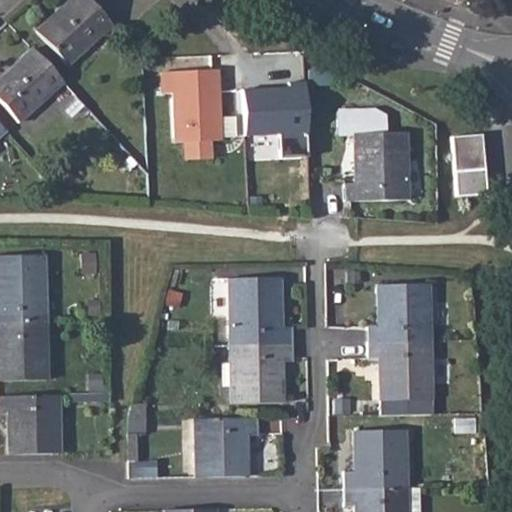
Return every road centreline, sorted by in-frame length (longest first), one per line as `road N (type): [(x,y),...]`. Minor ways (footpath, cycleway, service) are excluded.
road 1 (residential): [(316,236),(315,434),(297,440),(297,497)]
road 2 (residential): [(297,497),(92,498)]
road 3 (tertiary): [(505,64),(351,0)]
